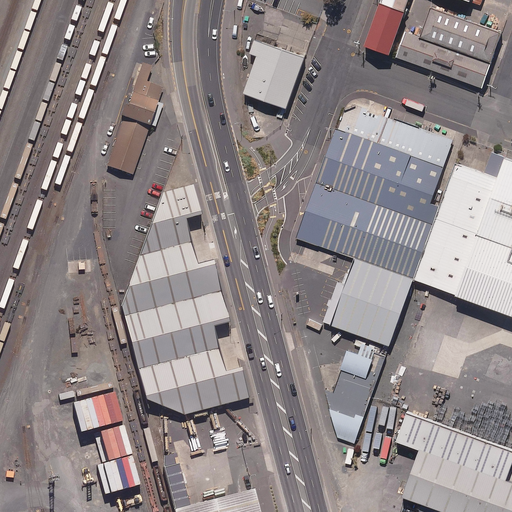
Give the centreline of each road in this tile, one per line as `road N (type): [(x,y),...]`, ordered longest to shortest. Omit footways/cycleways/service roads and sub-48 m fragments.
road 1 (secondary): [(242,212),(321,511)]
road 2 (secondary): [(296,511),(220,217)]
road 3 (unclassified): [(334,59),(498,116)]
road 4 (secondary): [(209,175),(187,90),(182,23)]
road 5 (secondary): [(209,23),(210,72),(232,169)]
